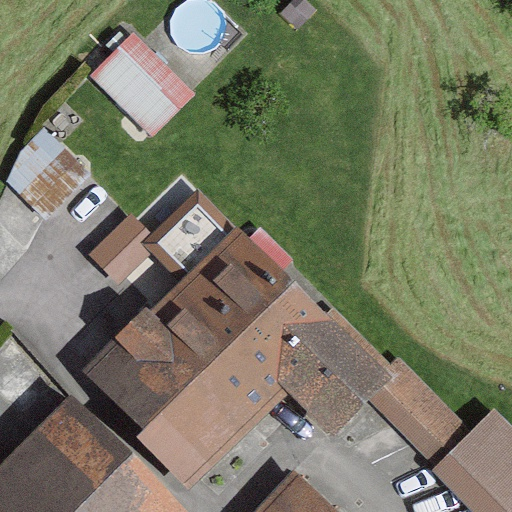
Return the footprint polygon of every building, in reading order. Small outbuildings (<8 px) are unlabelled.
[(137,25),(92,70),(154,131),(199,86),(137,25)] [(51,126),(5,166),(47,213),(92,173),(51,126)] [(129,209),(95,257),(125,279),(152,242),(186,267),(222,218),(196,200),(168,238),(129,209)] [(90,385),(193,489),(310,373),(355,418),(403,370),(255,221),(90,385)] [(511,421),(506,416),(493,430),(429,373),(399,406),(511,506),(511,421)] [(163,511),(65,417),(0,483),(0,511),(163,511)] [(328,511),(296,481),(266,511),(328,511)]
